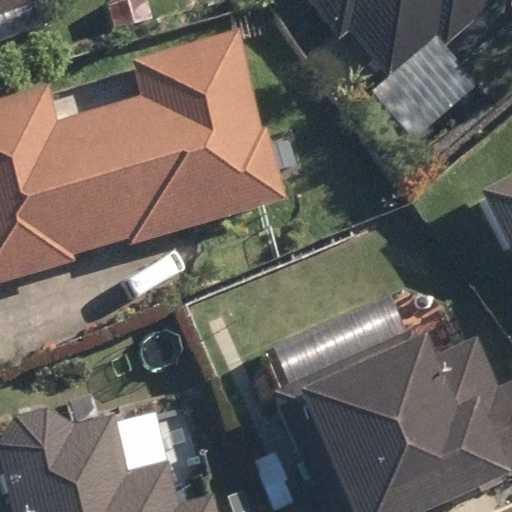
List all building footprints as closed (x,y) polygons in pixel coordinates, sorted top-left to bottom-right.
[(0,0),(0,15),(40,0),(39,0),(0,0)] [(108,0),(101,2),(108,29),(146,18),(141,0),(108,0)] [(301,0),(334,39),(345,30),(382,75),(431,35),(441,45),(494,0),(301,0)] [(66,258),(120,243),(122,247),(278,202),(257,132),(253,134),(225,36),(122,65),(132,101),(46,124),(37,92),(0,102),(0,284),(69,265),(66,258)] [(511,177),(473,198),(507,264),(511,261),(511,177)] [(266,397),(315,511),(437,511),(503,483),(501,477),(511,472),(511,383),(491,394),(468,342),(425,360),(418,345),(411,348),(405,338),(266,397)] [(0,434),(0,481),(7,511),(209,511),(207,502),(171,510),(161,468),(118,479),(106,424),(67,433),(39,416),(6,424),(0,434)] [(228,484),(240,511),(241,511),(262,502),(249,474),(228,484)]
